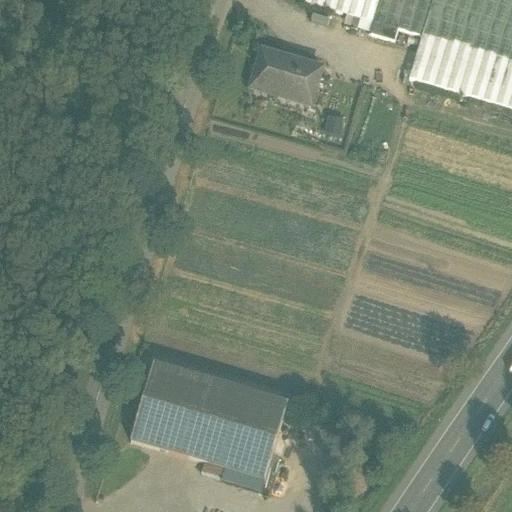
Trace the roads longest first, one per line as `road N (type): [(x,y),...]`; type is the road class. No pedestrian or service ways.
road 1 (tertiary): [(54,511),(208,0)]
road 2 (primary): [(412,511),(511,363)]
